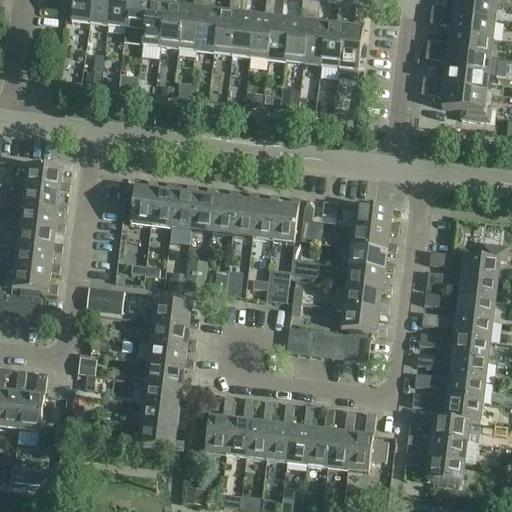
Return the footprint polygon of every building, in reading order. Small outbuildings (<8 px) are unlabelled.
[(90,28),(92,0),(73,0),(71,26),(90,28)] [(108,30),(111,0),(92,0),(90,28),(108,30)] [(125,32),(129,0),(111,0),(108,30),(125,32)] [(144,35),(148,7),(148,0),(129,0),(125,32),(143,34),(144,35)] [(141,50),(160,52),(166,0),(158,0),(157,8),(148,7),(144,35),(143,34),(141,50)] [(178,54),(183,11),(173,10),(174,0),(166,0),(160,52),(178,54)] [(196,56),(202,0),(193,0),(193,12),(183,11),(178,54),(196,56)] [(214,58),(219,16),(209,14),(210,0),(202,0),(196,56),(214,58)] [(231,60),(238,0),(230,0),(228,17),(219,16),(214,58),(231,60)] [(250,62),(255,20),(245,19),(247,0),(238,0),(231,60),(250,62)] [(267,65),(275,1),(266,0),(264,21),(255,20),(250,62),(267,65)] [(496,9),(497,0),(454,0),(454,3),(496,9)] [(286,67),(291,24),(281,23),(284,2),(275,1),(267,65),(286,67)] [(494,26),(496,9),(454,3),(453,13),(432,10),(430,19),(494,26)] [(303,69),(311,5),(302,4),(300,25),(291,24),(286,67),(303,69)] [(321,71),(326,29),(316,27),(319,6),(311,5),(303,69),(321,71)] [(339,73),(346,10),(338,9),(336,30),(326,29),(321,71),(339,73)] [(346,10),(339,73),(340,73),(338,83),(356,85),(359,61),(364,61),(365,52),(360,52),(362,33),(352,32),(354,11),(346,10)] [(492,44),(494,26),(430,19),(429,27),(451,30),(450,39),(492,44)] [(490,62),(492,44),(450,39),(449,49),(427,46),(426,54),(490,62)] [(488,80),(490,62),(426,54),(425,63),(447,65),(445,75),(488,80)] [(99,91),(101,77),(87,75),(85,90),(99,91)] [(485,98),(488,80),(445,75),(444,84),(423,82),(422,90),(485,98)] [(102,81),(101,91),(110,92),(111,82),(102,81)] [(119,86),(118,93),(133,95),(134,87),(119,86)] [(484,110),(485,98),(422,90),(421,98),(442,101),(441,111),(462,114),(461,123),(486,126),(489,124),(491,113),(488,110),(484,110)] [(192,92),(179,91),(178,100),(191,102),(192,92)] [(281,113),(298,115),(300,94),(283,92),(281,113)] [(262,110),(263,98),(247,96),(246,108),(262,110)] [(265,100),(264,107),(272,108),(273,100),(265,100)] [(319,118),(333,119),(334,107),(320,106),(319,118)] [(24,191),(60,195),(69,196),(70,188),(61,187),(63,174),(27,170),(24,191)] [(152,230),(157,194),(158,185),(149,184),(148,193),(134,191),(130,227),(152,230)] [(173,233),(177,196),(178,188),(169,187),(168,195),(157,194),(152,230),(173,233)] [(192,235),(196,199),(198,190),(189,189),(188,198),(177,196),(173,233),(192,235)] [(59,207),(60,195),(24,191),(22,211),(58,216),(66,217),(67,208),(59,207)] [(212,237),(217,201),(218,193),(209,192),(208,200),(196,199),(192,235),(212,237)] [(233,240),(237,204),(238,195),(229,194),(228,203),(217,201),(212,237),(233,240)] [(253,242),(257,206),(258,198),(250,197),(248,205),(237,204),(233,240),(253,242)] [(273,245),(277,209),(278,200),(270,199),(269,208),(257,206),(253,242),(273,245)] [(277,209),(273,245),(293,247),(298,210),(299,203),(291,202),(290,210),(277,209)] [(353,231),(389,236),(398,237),(399,228),(390,227),(392,214),(356,210),(353,231)] [(56,227),(58,216),(22,211),(19,232),(55,236),(64,237),(65,228),(56,227)] [(302,225),(311,226),(313,212),(304,211),(302,225)] [(309,240),(311,226),(302,225),(301,239),(309,240)] [(388,248),(389,236),(353,231),(351,252),(387,256),(396,257),(397,249),(388,248)] [(54,248),(55,236),(19,232),(17,252),(53,256),(61,257),(62,249),(54,248)] [(461,281),(497,285),(500,266),(506,266),(507,255),(504,251),(482,248),(480,262),(431,256),(429,268),(455,272),(455,268),(462,269),(461,281)] [(292,264),(300,265),(302,251),(294,250),(292,264)] [(51,268),(53,256),(17,252),(14,272),(50,276),(59,277),(60,269),(51,268)] [(385,268),(387,256),(351,252),(348,272),(384,276),(393,277),(394,269),(385,268)] [(299,279),(300,265),(292,264),(290,276),(290,278),(299,279)] [(145,279),(146,271),(132,269),(131,277),(145,279)] [(146,271),(145,279),(159,281),(160,272),(146,271)] [(49,288),(50,276),(14,272),(12,293),(56,298),(57,289),(49,288)] [(383,288),(384,276),(348,272),(346,292),(382,296),(390,297),(391,289),(383,288)] [(267,294),(266,305),(286,307),(287,307),(290,278),(290,276),(269,274),(268,286),(267,294)] [(185,295),(186,280),(187,278),(172,276),(172,281),(169,281),(167,293),(185,295)] [(497,285),(461,281),(428,277),(426,289),(452,292),(453,289),(460,290),(459,301),(495,305),(497,285)] [(205,287),(204,298),(225,300),(226,293),(226,289),(227,280),(226,280),(206,278),(205,282),(205,287)] [(186,280),(185,295),(201,298),(204,298),(205,287),(205,282),(186,280)] [(267,294),(268,286),(253,284),(252,293),(267,294)] [(226,293),(225,300),(239,302),(241,291),(239,291),(226,289),(226,293)] [(89,291),(86,313),(110,315),(113,294),(89,291)] [(293,306),(301,307),(302,292),(294,292),(293,306)] [(380,308),(382,296),(346,292),(343,312),(379,317),(388,318),(389,309),(380,308)] [(0,322),(12,324),(15,299),(1,297),(0,306),(0,322)] [(495,305),(459,301),(426,297),(424,309),(450,312),(450,309),(458,310),(456,321),(492,326),(495,305)] [(25,326),(28,301),(15,299),(12,324),(25,326)] [(28,301),(25,326),(39,327),(42,302),(28,301)] [(153,327),(189,331),(198,332),(199,324),(190,323),(192,310),(156,305),(153,327)] [(299,320),(301,307),(293,306),(291,320),(299,320)] [(378,329),(379,317),(343,312),(340,333),(385,339),(387,330),(378,329)] [(492,326),(456,321),(423,317),(422,330),(447,333),(448,329),(455,330),(454,342),(490,346),(492,326)] [(92,343),(100,344),(102,326),(94,325),(92,343)] [(188,343),(189,331),(153,327),(150,347),(186,351),(196,352),(196,344),(188,343)] [(300,359),(303,334),(289,332),(286,357),(300,359)] [(313,361),(316,336),(303,334),(300,359),(313,361)] [(327,362),(330,337),(316,336),(313,361),(327,362)] [(340,364),(343,339),(330,337),(327,362),(340,364)] [(490,346),(454,342),(421,338),(419,350),(445,353),(445,349),(453,350),(451,362),(488,366),(490,346)] [(354,366),(357,341),(343,339),(340,364),(354,366)] [(357,341),(354,366),(367,367),(370,342),(357,341)] [(110,345),(100,344),(92,343),(91,353),(99,354),(109,355),(110,345)] [(185,363),(186,351),(150,347),(148,367),(184,371),(193,373),(194,364),(185,363)] [(488,366),(451,362),(418,358),(417,370),(442,373),(443,370),(450,370),(449,382),(485,386),(488,366)] [(87,379),(95,380),(97,363),(90,363),(80,362),(78,378),(87,379)] [(183,383),(184,371),(148,367),(145,387),(181,392),(190,393),(191,384),(183,383)] [(0,431),(18,434),(23,398),(26,376),(17,375),(15,397),(3,396),(0,420),(0,431)] [(23,398),(18,434),(40,437),(44,400),(46,379),(38,377),(34,400),(23,398)] [(485,386),(449,382),(416,378),(415,390),(440,394),(440,390),(448,390),(446,402),(483,407),(485,386)] [(94,394),(95,380),(87,379),(85,393),(94,394)] [(180,403),(181,392),(145,387),(143,408),(179,412),(188,413),(189,405),(180,403)] [(483,407),(446,402),(413,398),(412,411),(437,414),(438,410),(445,411),(444,423),(469,426),(469,427),(480,428),(483,407)] [(226,460),(231,423),(233,401),(225,400),(222,422),(209,421),(207,432),(200,431),(197,449),(205,450),(204,457),(226,460)] [(74,405),(70,433),(81,434),(82,421),(82,419),(84,403),(74,402),(74,405)] [(246,462),(251,426),(253,404),(245,403),(242,425),(231,423),(226,460),(246,462)] [(267,465),(271,428),(274,406),(265,405),(263,427),(251,426),(246,462),(267,465)] [(287,467),(291,431),(294,408),(285,407),(283,430),(271,428),(267,465),(287,467)] [(178,424),(179,412),(143,408),(140,428),(176,432),(185,433),(186,425),(178,424)] [(307,470),(311,433),(315,411),(306,410),(303,432),(291,431),(287,467),(307,470)] [(327,472),(332,436),(335,414),(326,413),(323,435),(311,433),(307,470),(327,472)] [(348,474),(352,438),(355,416),(346,415),(343,437),(332,436),(327,472),(348,474)] [(352,438),(348,474),(368,477),(373,439),(375,419),(366,417),(364,440),(352,438)] [(469,426),(444,423),(411,418),(410,428),(432,430),(431,442),(467,446),(469,427),(469,426)] [(89,435),(91,420),(82,419),(82,421),(81,434),(89,435)] [(175,444),(176,432),(140,428),(138,449),(152,450),(151,457),(168,459),(168,452),(183,454),(184,445),(175,444)] [(467,446),(431,442),(408,439),(407,448),(430,450),(428,462),(464,467),(467,446)] [(464,467),(428,462),(406,460),(405,468),(427,470),(425,484),(461,488),(464,467)] [(36,472),(34,488),(57,491),(59,475),(58,474),(36,472)] [(186,491),(184,507),(204,509),(206,493),(186,491)] [(284,491),(281,511),(293,511),(296,492),(284,491)]
